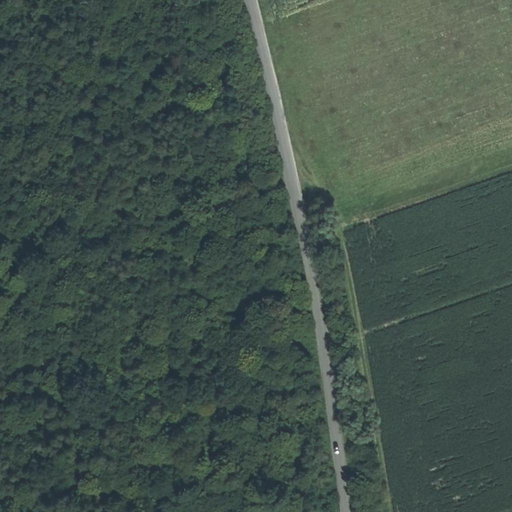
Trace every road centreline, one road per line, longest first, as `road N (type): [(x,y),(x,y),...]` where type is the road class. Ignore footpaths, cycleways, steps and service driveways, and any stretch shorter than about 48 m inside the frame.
road 1 (unclassified): [(249,0),(308,259),(345,511)]
road 2 (track): [(306,511),(267,201),(293,180)]
